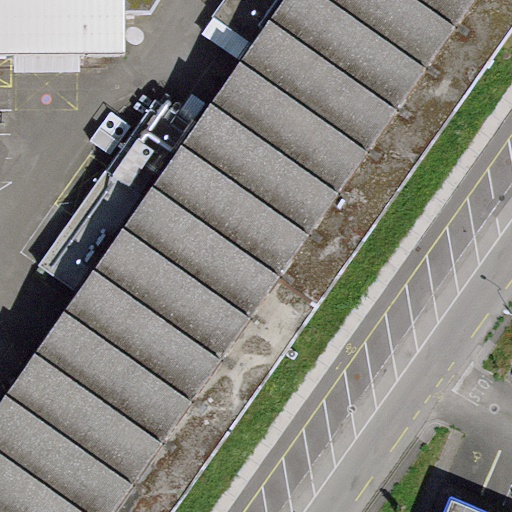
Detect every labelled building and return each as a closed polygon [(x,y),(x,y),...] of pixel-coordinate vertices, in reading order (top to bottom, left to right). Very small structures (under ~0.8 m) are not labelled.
[(0,417),(0,511),(127,511),(481,0),(291,0),(247,64),(222,99),(203,126),(86,295),(0,417)] [(0,0),(0,54),(138,50),(135,15),(161,11),(167,0),(0,0)] [(178,511),(511,34),(511,0),(481,0),(127,511),(178,511)] [(238,0),(212,40),(247,64),(291,0),(238,0)] [(203,126),(169,100),(49,268),(86,295),(203,126)] [(487,511),(454,498),(447,511),(487,511)]
